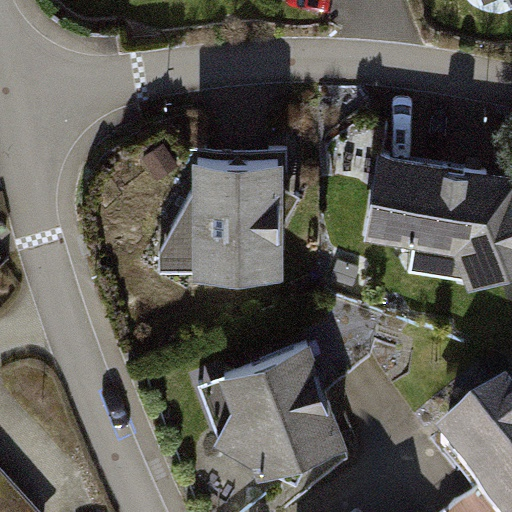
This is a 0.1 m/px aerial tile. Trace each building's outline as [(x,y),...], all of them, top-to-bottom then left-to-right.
[(511,0),(498,0),(503,13),(511,9),(511,0)] [(511,170),(387,152),(374,250),(457,260),(478,297),(511,281),(511,170)] [(195,162),(190,272),(281,275),(285,165),(195,162)] [(304,348),(228,389),(280,485),(356,444),(304,348)] [(511,511),(511,402),(448,450),(494,511),(511,511)] [(41,511),(0,466),(0,511),(41,511)]
